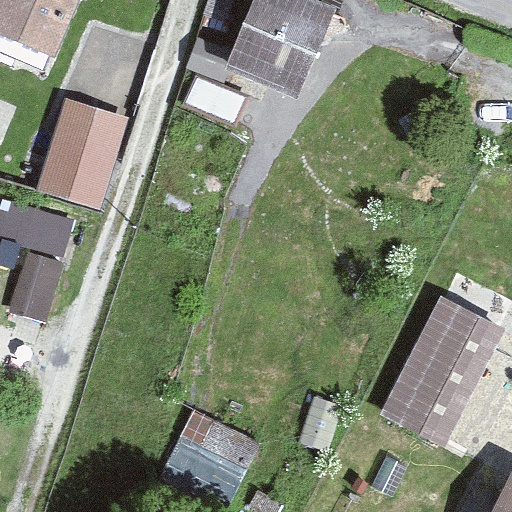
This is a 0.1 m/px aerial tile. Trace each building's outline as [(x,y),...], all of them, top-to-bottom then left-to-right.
[(73,0),(4,0),(0,10),(0,49),(44,68),(73,0)] [(298,95),(329,14),(292,0),(265,0),(237,71),(298,95)] [(202,81),(189,111),(239,131),(252,101),(202,81)] [(125,127),(71,111),(46,193),(100,210),(125,127)] [(77,227),(8,206),(0,233),(0,243),(66,263),(77,227)] [(62,269),(32,261),(16,317),(47,325),(62,269)] [(496,337),(443,310),(387,419),(440,445),(496,337)] [(229,511),(260,449),(198,419),(165,488),(214,511),(229,511)]
